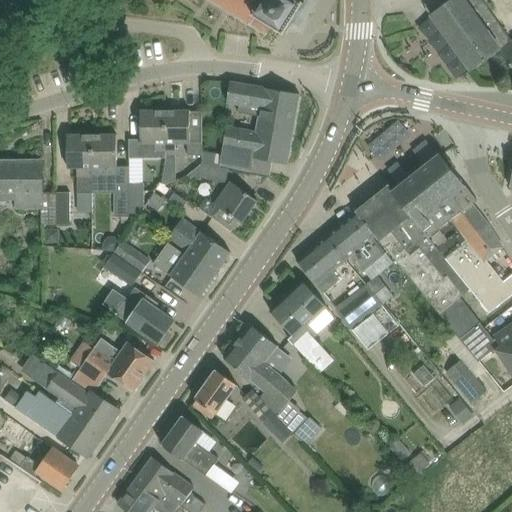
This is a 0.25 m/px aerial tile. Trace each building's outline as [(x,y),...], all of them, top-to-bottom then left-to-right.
[(172,0),(173,0),(211,0),(231,12),(268,35),(273,25),(286,33),(290,27),(305,2),(301,0),(172,0)] [(482,0),(452,0),(432,15),(472,71),(502,50),(511,64),(511,40),(511,41),(493,15),(482,0)] [(223,155),(221,165),(222,165),(251,171),(254,157),(255,157),(288,163),(301,94),(266,88),(238,83),(232,82),(228,102),(233,103),(233,104),(240,105),(239,112),(261,116),(258,132),(228,126),(223,155)] [(166,111),(166,152),(167,152),(167,156),(177,156),(177,154),(176,145),(189,145),(189,155),(203,154),(203,143),(202,111),(191,112),(191,110),(166,111)] [(142,140),(142,158),(167,158),(167,156),(167,152),(166,152),(166,111),(142,111),(142,140)] [(382,160),(413,134),(400,117),(368,144),(382,160)] [(69,135),(67,168),(78,168),(78,194),(93,194),(93,193),(93,181),(93,135),(69,135)] [(93,181),(93,193),(118,193),(118,183),(118,181),(118,168),(118,135),(93,135),(93,181)] [(401,186),(395,191),(439,249),(471,290),(472,289),(490,313),(511,296),(511,294),(505,285),(506,284),(505,282),(487,260),(504,247),(489,224),(482,216),(473,203),(477,200),(452,169),(455,167),(445,154),(437,152),(423,164),(422,163),(409,173),(410,174),(399,183),(401,186)] [(0,198),(18,199),(18,206),(43,206),(43,192),(43,162),(0,162),(0,198)] [(204,163),(189,175),(227,183),(230,169),(224,167),(222,167),(204,163)] [(165,174),(164,184),(167,184),(177,180),(177,174),(165,174)] [(217,205),(210,216),(216,221),(232,232),(240,221),(243,223),(259,201),(235,184),(231,181),(215,204),(217,205)] [(118,193),(118,217),(122,217),(131,217),(131,183),(118,183),(118,193)] [(143,183),(131,183),(131,217),(139,217),(146,208),(146,183),(143,183)] [(439,315),(440,314),(461,340),(482,323),(461,297),(471,290),(439,249),(395,191),(390,185),(383,191),(356,213),(376,237),(378,236),(383,243),(439,315)] [(58,192),(57,224),(71,224),(71,192),(58,192)] [(175,193),(169,202),(182,210),(188,201),(175,193)] [(352,216),(326,237),(345,259),(349,255),(350,256),(351,257),(354,255),(366,270),(386,254),(373,239),(376,237),(356,213),(352,216)] [(184,219),(171,238),(189,251),(187,254),(216,274),(230,254),(231,254),(232,252),(184,219)] [(47,240),(60,240),(60,227),(46,227),(47,240)] [(116,251),(123,241),(117,237),(109,236),(105,242),(104,251),(116,251)] [(326,237),(298,260),(324,293),(325,293),(341,280),(333,271),(350,256),(349,255),(345,259),(326,237)] [(123,241),(116,251),(145,270),(150,262),(151,260),(143,254),(123,241)] [(169,242),(154,264),(201,297),(202,295),(202,294),(216,274),(187,254),(169,242)] [(116,251),(105,268),(133,287),(145,270),(116,251)] [(378,276),(370,282),(387,302),(394,297),(378,276)] [(278,307),(272,312),(290,331),(294,335),(289,339),(294,345),(300,351),(321,373),(334,361),(325,352),(322,355),(310,342),(318,334),(304,320),(307,317),(325,303),(319,297),(305,282),(304,283),(303,282),(299,281),(293,287),(294,291),(295,292),(289,297),(288,298),(285,295),(275,304),(278,307)] [(370,282),(335,309),(351,330),(384,304),(387,302),(370,282)] [(136,288),(119,313),(121,315),(160,343),(162,341),(166,340),(170,334),(169,330),(170,328),(174,323),(175,321),(157,309),(161,304),(153,298),(153,299),(136,288)] [(400,326),(384,306),(353,330),(369,350),(400,326)] [(61,315),(58,322),(67,327),(71,319),(61,315)] [(492,336),(482,323),(461,340),(479,362),(488,355),(493,351),(494,353),(498,350),(499,351),(511,371),(511,325),(495,337),(497,339),(495,340),(492,336)] [(252,324),(225,358),(267,392),(265,395),(262,399),(279,417),(279,416),(291,401),(299,392),(281,375),(281,374),(262,360),(276,343),(252,324)] [(85,341),(72,360),(79,365),(82,367),(73,381),(90,393),(92,390),(95,393),(109,372),(110,373),(135,390),(156,361),(130,343),(124,352),(104,338),(103,339),(102,339),(95,348),(85,341)] [(28,392),(18,407),(59,436),(87,456),(89,457),(121,411),(95,393),(92,390),(90,393),(73,381),(70,380),(57,371),(37,357),(26,373),(61,398),(78,410),(75,414),(74,415),(57,403),(40,392),(37,397),(28,392)] [(489,389),(464,359),(446,373),(472,404),(489,389)] [(198,400),(194,405),(212,418),(213,419),(238,385),(236,383),(217,369),(196,399),(198,400)] [(12,389),(6,399),(17,407),(24,396),(12,389)] [(254,390),(244,398),(264,421),(264,422),(273,432),(284,423),(274,412),(254,390)] [(450,408),(465,425),(475,416),(461,398),(450,408)] [(163,445),(208,476),(220,459),(215,456),(206,450),(195,442),(203,430),(184,415),(163,445)] [(17,451),(11,460),(18,465),(26,471),(27,469),(39,477),(42,474),(64,489),(80,466),(57,450),(46,467),(28,456),(28,457),(17,451)] [(430,462),(422,452),(406,465),(414,475),(430,462)] [(159,502),(159,505),(167,496),(182,507),(182,506),(190,511),(200,511),(206,504),(191,493),(195,488),(154,457),(136,481),(159,502)] [(249,463),(260,472),(265,467),(254,457),(249,463)] [(159,502),(136,481),(119,504),(129,511),(160,511),(156,509),(159,505),(159,502)]
